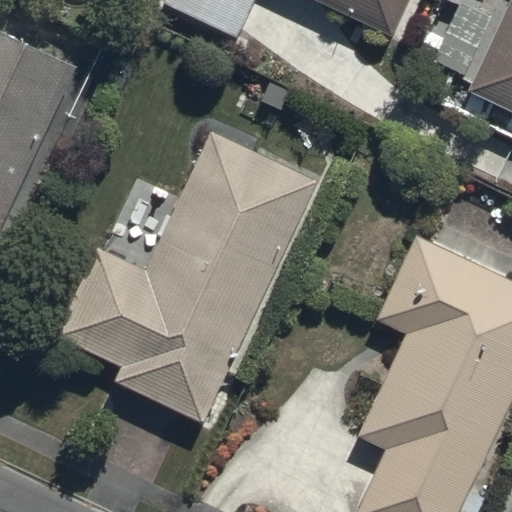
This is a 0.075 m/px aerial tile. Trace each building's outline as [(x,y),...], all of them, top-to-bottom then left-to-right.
[(171,0),(236,31),(250,0),(343,0),(394,24),(404,0),(171,0)] [(511,0),(473,77),(511,97),(511,0)] [(0,220),(74,53),(0,14),(0,220)] [(206,411),(315,169),(211,116),(156,238),(114,219),(105,238),(100,235),(58,326),(120,354),(113,369),(206,411)] [(369,511),(456,511),(511,389),(511,267),(415,220),(376,306),(407,320),(359,426),(387,439),(357,506),(369,511)]
